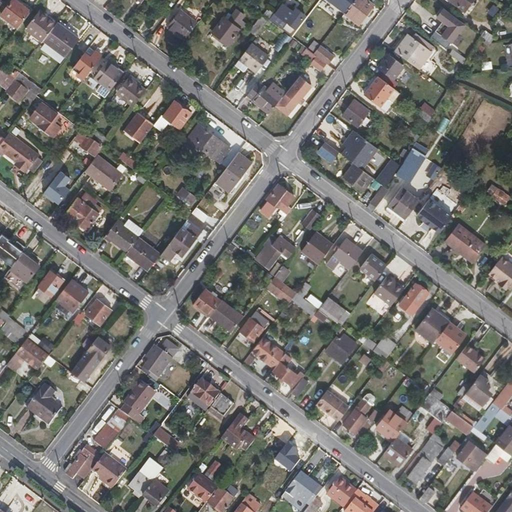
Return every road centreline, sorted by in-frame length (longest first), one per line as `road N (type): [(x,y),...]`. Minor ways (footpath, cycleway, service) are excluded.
road 1 (residential): [(160,317),(418,511)]
road 2 (residential): [(280,156),(511,330)]
road 3 (residential): [(76,0),(280,156)]
road 4 (residential): [(0,194),(160,317)]
road 5 (residential): [(160,317),(280,156)]
road 6 (residential): [(40,475),(160,317)]
road 7 (residential): [(280,156),(400,0)]
